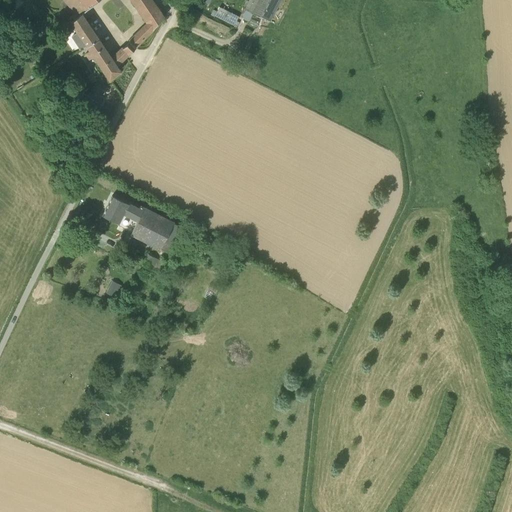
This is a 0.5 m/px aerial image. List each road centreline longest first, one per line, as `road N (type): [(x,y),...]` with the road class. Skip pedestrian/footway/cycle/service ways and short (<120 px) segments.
road 1 (unclassified): [(0,350),(183,0)]
road 2 (track): [(187,495),(0,430)]
